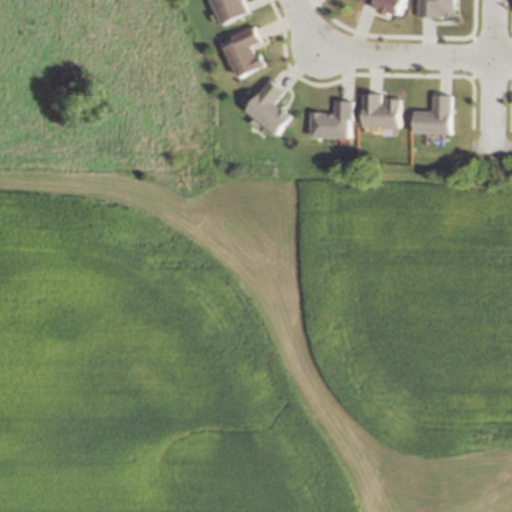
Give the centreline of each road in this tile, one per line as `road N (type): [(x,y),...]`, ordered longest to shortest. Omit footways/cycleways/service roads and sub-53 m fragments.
road 1 (residential): [(511,61),(331,53),(313,45)]
road 2 (residential): [(486,0),(488,154)]
